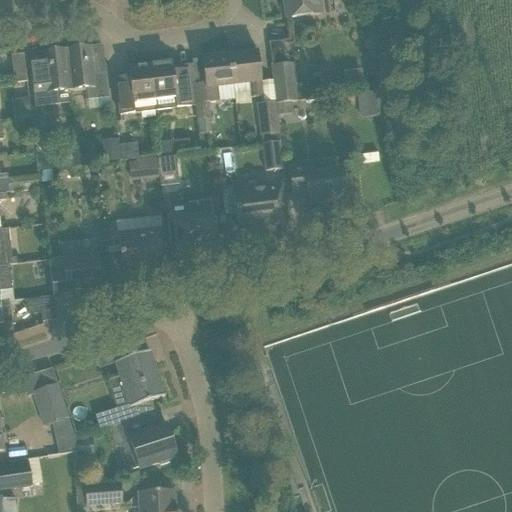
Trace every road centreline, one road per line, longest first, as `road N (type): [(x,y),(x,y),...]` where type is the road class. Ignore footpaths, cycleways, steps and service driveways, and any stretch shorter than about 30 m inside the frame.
road 1 (residential): [(0,20),(77,9),(143,43),(214,29),(226,0)]
road 2 (residential): [(212,511),(201,402),(167,300)]
road 3 (residential): [(167,300),(357,239)]
road 4 (residential): [(0,362),(167,300)]
road 5 (unclassified): [(357,239),(511,186)]
